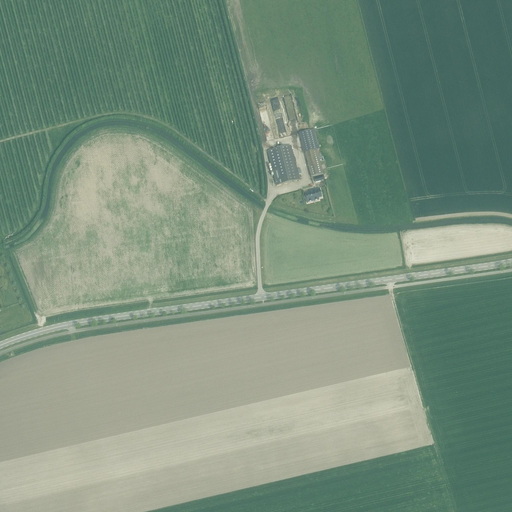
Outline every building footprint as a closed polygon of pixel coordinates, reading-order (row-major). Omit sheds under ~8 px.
[(292,108),(299,106),(296,92),(289,94),(292,108)] [(315,130),(299,134),(304,153),(305,153),(317,150),(320,149),(315,130)] [(300,180),(291,146),(268,152),(277,186),(300,180)] [(323,174),(317,150),(305,153),(311,177),(323,174)] [(322,198),(319,188),(310,190),(311,193),(305,194),(308,204),(319,201),(318,199),(322,198)]
